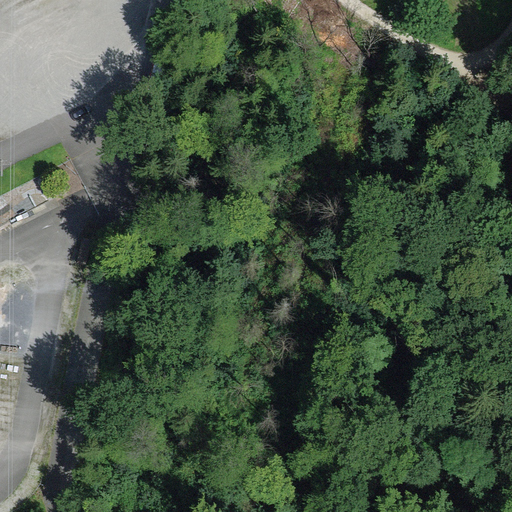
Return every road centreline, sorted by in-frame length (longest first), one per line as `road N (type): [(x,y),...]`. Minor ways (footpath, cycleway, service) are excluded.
road 1 (unclassified): [(171,0),(61,469)]
road 2 (track): [(444,511),(511,159)]
road 3 (track): [(511,107),(343,0)]
